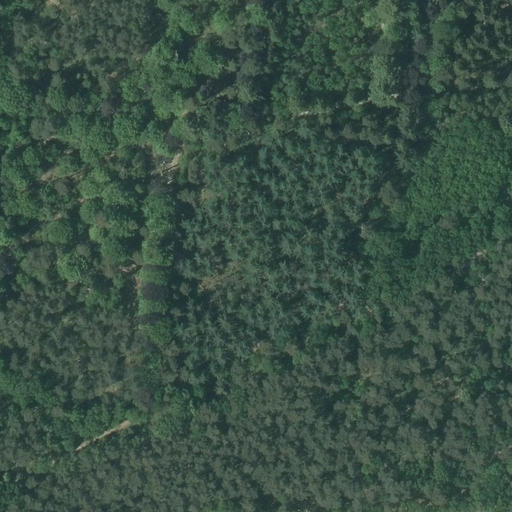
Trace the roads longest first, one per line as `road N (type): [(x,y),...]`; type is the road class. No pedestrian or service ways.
road 1 (track): [(262,0),(248,114),(186,135),(168,163),(152,407)]
road 2 (track): [(198,388),(442,276)]
road 3 (unknown): [(19,0),(0,154)]
